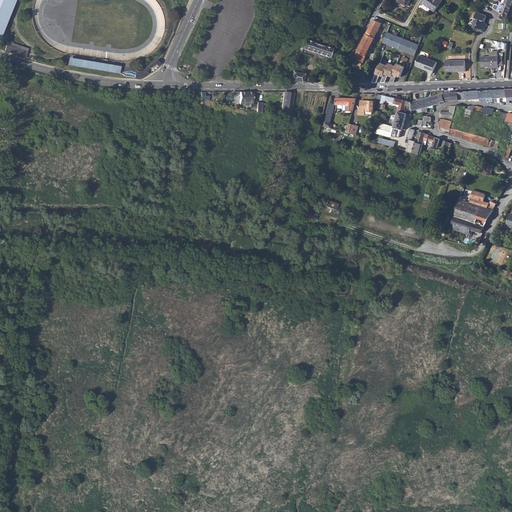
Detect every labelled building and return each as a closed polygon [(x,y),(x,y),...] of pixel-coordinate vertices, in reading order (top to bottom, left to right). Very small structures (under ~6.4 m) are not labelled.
[(0,0),(0,38),(15,0),(0,0)] [(423,0),(422,3),(430,8),(435,11),(442,0),(423,0)] [(502,2),(501,6),(510,10),(511,6),(504,3),(502,2)] [(501,6),(498,11),(507,17),(510,10),(501,6)] [(477,12),(473,23),(475,24),(473,27),(477,29),(480,28),(485,30),(487,24),(484,23),(487,16),(477,12)] [(374,19),(355,58),(358,59),(362,61),(363,62),(369,49),(370,49),(371,48),(370,47),(382,23),(374,19)] [(387,32),(383,42),(399,49),(403,38),(387,32)] [(419,44),(403,38),(399,49),(415,55),(419,44)] [(438,44),(447,47),(449,42),(440,38),(438,44)] [(7,44),(5,50),(26,57),(29,48),(21,45),(20,49),(16,47),(17,43),(14,42),(14,41),(9,39),(9,40),(8,40),(7,42),(8,42),(7,44)] [(303,40),(301,48),(328,58),(330,53),(334,54),(336,50),(302,39),(303,40)] [(301,48),(299,53),(327,62),(328,58),(301,48)] [(420,55),(417,66),(428,70),(428,71),(433,73),(437,62),(420,55)] [(483,67),(490,67),(496,66),(496,68),(500,68),(499,56),(482,57),(483,67)] [(69,57),(67,64),(115,72),(116,66),(69,57)] [(155,60),(143,69),(145,71),(154,65),(156,67),(157,63),(155,60)] [(447,71),(455,71),(461,70),(461,72),(467,72),(466,60),(447,61),(447,71)] [(380,63),(373,82),(377,82),(381,73),(385,74),(388,66),(380,63)] [(389,63),(388,66),(385,74),(382,82),(385,82),(389,74),(393,75),(397,66),(389,63)] [(295,66),(290,81),(301,83),(304,74),(299,73),(301,65),(298,64),(296,64),(295,64),(294,64),(294,65),(295,66)] [(398,64),(397,66),(393,75),(390,82),(394,82),(398,74),(401,76),(405,67),(398,64)] [(134,72),(133,79),(140,79),(156,67),(154,65),(145,71),(143,69),(139,72),(134,72)] [(506,89),(493,90),(494,101),(500,102),(500,98),(507,97),(506,89)] [(479,90),(466,91),(466,100),(478,99),(480,98),(479,90)] [(240,92),(239,108),(240,109),(244,109),(244,103),(253,103),(253,92),(240,92)] [(285,92),(281,115),(282,115),(291,116),(294,93),(293,93),(285,92)] [(449,92),(444,94),(446,101),(452,101),(452,92),(449,92)] [(444,94),(432,97),(434,105),(442,103),(441,101),(446,101),(444,94)] [(401,105),(399,111),(404,113),(406,105),(409,105),(407,113),(411,115),(412,111),(413,111),(413,110),(412,105),(412,102),(383,95),(379,108),(383,109),(384,106),(384,105),(384,104),(384,102),(385,102),(386,101),(394,103),(394,104),(401,105)] [(432,97),(424,99),(427,108),(429,108),(428,106),(434,105),(432,97)] [(347,110),(353,111),(356,98),(337,98),(337,105),(347,105),(347,110)] [(424,99),(420,100),(422,111),(426,111),(426,112),(428,112),(427,108),(424,99)] [(420,100),(412,102),(412,105),(413,110),(418,109),(419,112),(422,111),(420,100)] [(374,101),(360,101),(360,106),(359,106),(359,114),(365,114),(365,111),(374,111),(374,101)] [(399,111),(397,119),(405,121),(407,113),(404,113),(399,111)] [(450,111),(448,111),(449,117),(450,117),(455,119),(461,120),(462,117),(455,115),(455,113),(453,112),(450,111)] [(500,114),(499,118),(506,120),(507,117),(508,114),(500,112),(500,114)] [(402,129),(402,130),(405,121),(397,119),(394,127),(380,123),(377,133),(392,137),(392,136),(399,138),(402,129)] [(447,119),(444,119),(442,128),(451,130),(453,121),(451,120),(449,120),(447,119)] [(408,145),(406,151),(413,152),(416,142),(417,141),(412,140),(415,130),(410,128),(410,130),(407,139),(410,140),(408,145)] [(460,132),(458,136),(489,146),(491,139),(474,134),(460,130),(460,132)] [(417,141),(416,142),(423,144),(423,143),(426,144),(427,141),(429,135),(420,131),(417,141)] [(445,152),(442,161),(447,162),(450,150),(450,149),(451,147),(451,145),(452,143),(448,141),(445,152)] [(416,142),(413,152),(420,154),(423,144),(416,142)] [(425,151),(422,155),(439,160),(441,151),(430,148),(429,153),(425,151)] [(478,170),(478,171),(491,175),(494,165),(487,163),(485,170),(480,168),(479,170),(478,170)] [(473,190),(470,203),(485,207),(493,209),(495,207),(489,204),(490,202),(484,201),(486,195),(484,194),(484,193),(473,190)] [(459,200),(454,216),(485,225),(493,209),(485,207),(470,203),(460,200),(459,200)] [(325,201),(323,207),(334,211),(336,205),(325,201)] [(454,216),(452,224),(455,225),(454,229),(472,234),(473,230),(481,232),(485,225),(454,216)]
